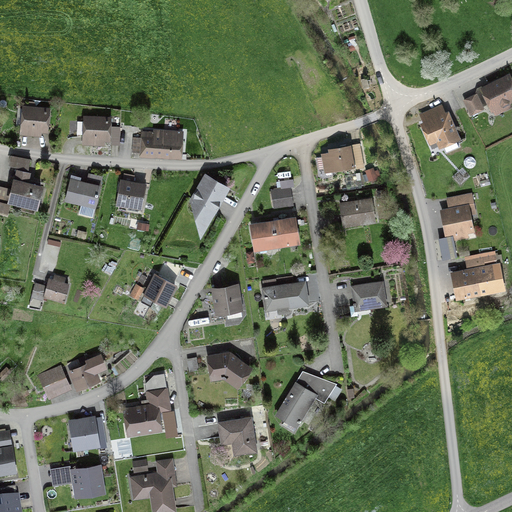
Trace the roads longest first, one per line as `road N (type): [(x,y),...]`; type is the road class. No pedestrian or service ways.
road 1 (residential): [(459,511),(421,204),(393,109)]
road 2 (residential): [(172,325),(128,377),(75,403),(27,414),(38,511)]
road 3 (residential): [(271,150),(180,165),(0,149)]
road 4 (residential): [(304,140),(332,351)]
road 5 (residential): [(271,150),(172,325)]
road 6 (residential): [(172,325),(197,493)]
road 7 (residential): [(393,109),(511,55)]
